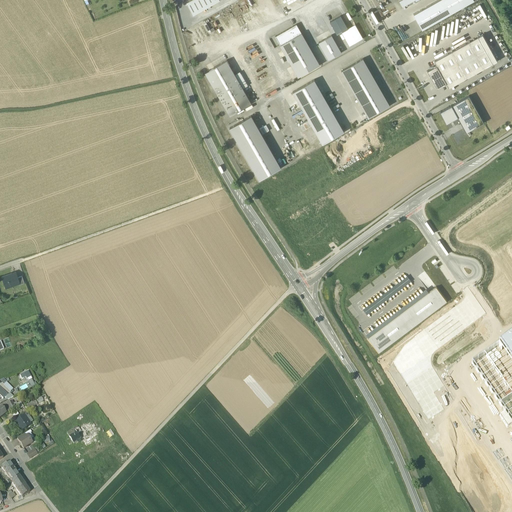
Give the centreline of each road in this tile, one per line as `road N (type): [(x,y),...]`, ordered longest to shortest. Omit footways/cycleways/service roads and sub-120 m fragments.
road 1 (secondary): [(298,285),(216,157),(162,0)]
road 2 (track): [(79,511),(298,285)]
road 3 (unknown): [(425,108),(503,61),(500,43),(475,19),(403,66)]
road 4 (track): [(222,189),(20,261)]
road 5 (secondary): [(420,511),(376,412),(324,323)]
road 6 (unclassified): [(457,173),(361,0)]
